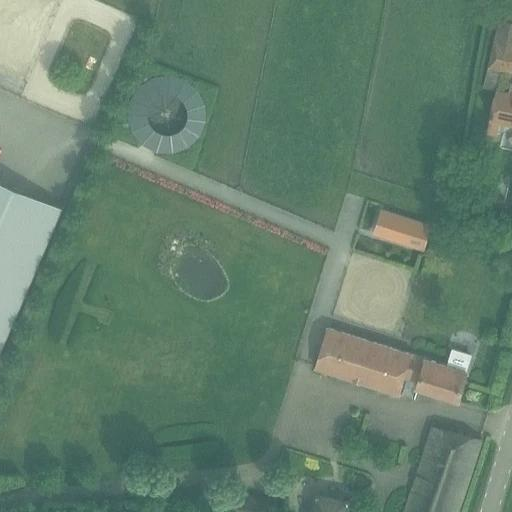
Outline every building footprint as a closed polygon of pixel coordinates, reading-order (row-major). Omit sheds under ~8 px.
[(511,48),(494,45),(485,87),(497,90),(501,71),(511,73),(511,48)] [(510,92),(497,90),(490,120),(511,125),(511,86),(511,87),(510,92)] [(0,350),(61,209),(0,183),(0,350)] [(424,250),(431,226),(383,211),(377,228),(394,234),(392,240),(424,250)] [(458,401),(467,372),(466,372),(471,356),(453,350),(448,366),(329,329),(317,369),(399,395),(405,377),(420,382),(418,388),(458,401)] [(436,426),(406,511),(457,511),(481,441),(436,426)] [(242,511),(245,497),(230,494),(226,511),(242,511)] [(320,497),(316,511),(360,511),(349,509),(350,504),(320,497)]
